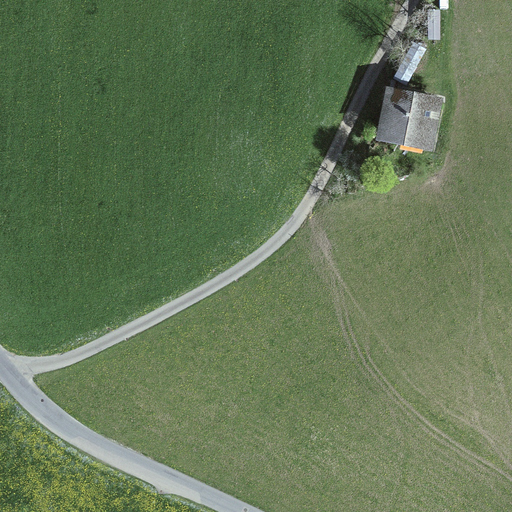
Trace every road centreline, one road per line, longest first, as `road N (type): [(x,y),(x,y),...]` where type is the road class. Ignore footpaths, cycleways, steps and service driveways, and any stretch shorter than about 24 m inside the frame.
road 1 (track): [(417,0),(308,206),(270,258),(199,304),(46,375),(0,367)]
road 2 (unclassified): [(233,511),(62,426),(0,367)]
